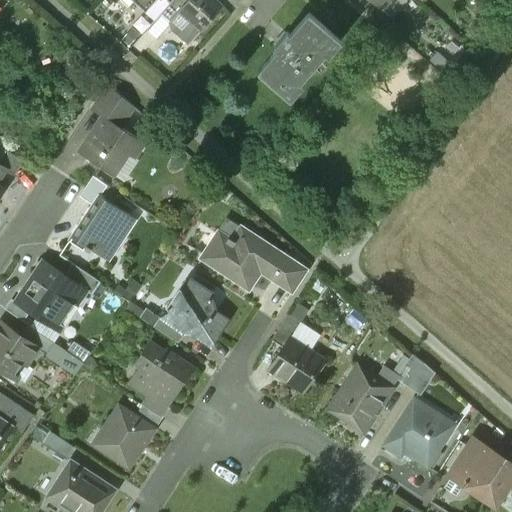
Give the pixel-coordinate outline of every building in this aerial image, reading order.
[(127,0),(144,14),(156,0),(127,0)] [(184,0),(172,0),(153,22),(164,31),(167,27),(170,24),(168,22),(186,2),(184,0)] [(187,0),(186,2),(168,22),(170,24),(167,27),(187,45),(221,6),(213,0),(187,0)] [(368,0),(388,18),(393,12),(399,10),(403,6),(406,1),(406,0),(368,0)] [(286,33),(273,48),(276,51),(258,73),(289,100),(302,85),(299,83),(324,53),(327,56),(340,42),(309,14),(289,36),(286,33)] [(120,96),(106,84),(92,104),(107,114),(113,106),(114,106),(120,96)] [(135,110),(120,96),(114,106),(127,115),(135,110)] [(107,114),(87,144),(84,142),(77,152),(109,173),(123,151),(132,157),(142,143),(119,128),(127,115),(114,106),(113,106),(107,114)] [(0,166),(13,175),(23,161),(0,145),(0,166)] [(106,186),(92,177),(79,196),(92,205),(99,195),(100,196),(106,186)] [(100,196),(99,195),(92,205),(71,237),(84,245),(82,247),(89,251),(90,250),(102,258),(130,216),(100,196)] [(285,259),(242,230),(233,245),(218,235),(203,259),(248,289),(260,271),(272,280),(285,259)] [(304,271),(285,259),(272,280),(290,292),(304,271)] [(65,276),(41,260),(40,261),(41,262),(32,276),(31,275),(30,276),(32,278),(25,289),(23,287),(22,288),(23,289),(15,301),(14,301),(12,302),(28,313),(59,334),(60,332),(56,330),(83,290),(84,289),(65,276)] [(100,283),(73,265),(65,276),(84,289),(83,290),(92,295),(100,283)] [(211,293),(190,279),(179,296),(186,307),(174,314),(173,315),(183,332),(184,333),(188,330),(210,345),(226,320),(213,311),(214,307),(212,304),(210,302),(207,300),(211,293)] [(12,302),(9,300),(3,309),(22,322),(28,313),(12,302)] [(172,310),(158,319),(153,327),(177,342),(183,332),(173,315),(174,314),(172,310)] [(288,316),(272,340),(284,348),(290,340),(289,339),(299,323),(288,316)] [(19,336),(0,323),(0,368),(15,378),(36,347),(19,336)] [(52,342),(27,325),(19,336),(36,347),(45,353),(52,342)] [(322,360),(290,340),(284,348),(271,369),(303,390),(322,360)] [(165,353),(149,343),(137,362),(141,365),(130,382),(148,394),(163,405),(178,383),(180,384),(189,369),(175,360),(177,358),(166,351),(165,353)] [(410,356),(395,381),(407,388),(423,363),(410,356)] [(434,373),(423,363),(407,388),(420,396),(434,373)] [(393,388),(356,364),(327,408),(364,432),(393,388)] [(163,405),(148,394),(140,405),(161,418),(168,408),(163,405)] [(33,416),(3,396),(0,399),(0,411),(12,419),(25,428),(33,416)] [(430,410),(414,399),(383,446),(400,457),(404,451),(410,455),(410,457),(427,467),(450,430),(427,415),(430,410)] [(134,415),(117,403),(90,444),(128,469),(154,428),(134,415)] [(161,418),(140,405),(134,415),(154,428),(161,418)] [(0,437),(12,419),(0,411),(0,437)] [(72,446),(49,431),(41,443),(63,458),(72,446)] [(511,463),(473,439),(449,476),(451,477),(462,484),(462,485),(464,486),(467,482),(493,499),(504,482),(508,483),(510,483),(511,482),(511,463)] [(99,511),(115,489),(70,460),(46,497),(68,511),(99,511)] [(446,511),(431,502),(424,511),(446,511)]
